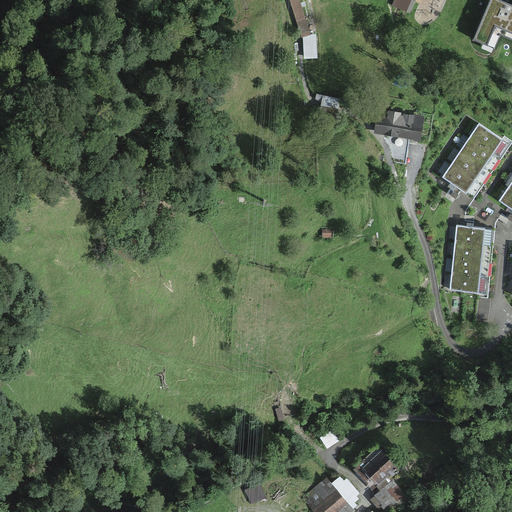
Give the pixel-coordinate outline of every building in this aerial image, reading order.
[(302,0),(291,0),(298,37),(309,35),(302,0)] [(395,0),(392,7),(409,14),(415,0),(395,0)] [(511,0),(486,0),(472,35),(489,42),(496,24),(504,27),(511,30),(511,0)] [(304,37),(305,60),(318,59),(317,36),(304,37)] [(374,132),(415,136),(418,115),(376,111),(374,132)] [(472,122),(440,173),(465,189),(497,138),(472,122)] [(511,175),(497,199),(511,208),(511,175)] [(451,229),(447,287),(479,289),(483,231),(451,229)] [(329,450),(341,442),(333,430),(321,438),(329,450)] [(378,448),(358,466),(376,485),(396,468),(378,448)] [(349,511),(354,509),(325,478),(300,502),(310,511),(349,511)] [(397,482),(370,496),(378,511),(382,511),(406,499),(397,482)] [(245,491),(253,505),(267,497),(260,483),(245,491)]
